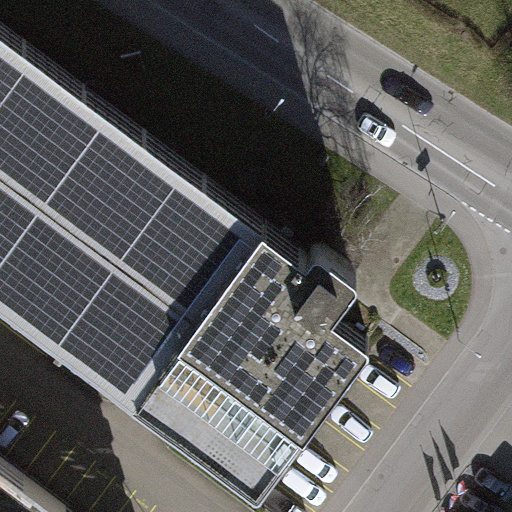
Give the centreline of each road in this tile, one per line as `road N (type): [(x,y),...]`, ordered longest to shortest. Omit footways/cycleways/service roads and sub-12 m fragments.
road 1 (secondary): [(219,0),(511,185)]
road 2 (residential): [(383,511),(511,332)]
road 3 (unknown): [(152,511),(0,398)]
